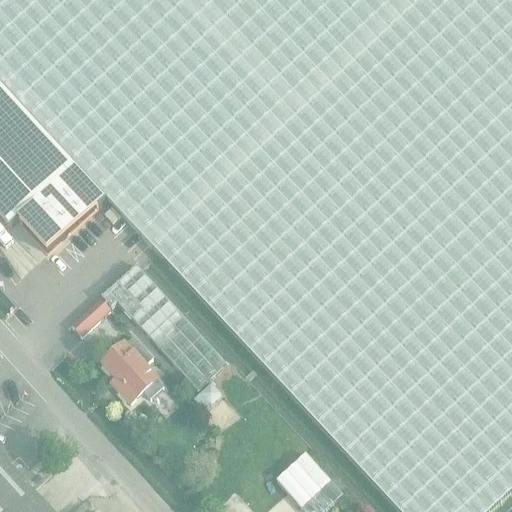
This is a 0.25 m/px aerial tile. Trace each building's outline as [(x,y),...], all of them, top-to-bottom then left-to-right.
[(511,0),(0,0),(0,97),(101,206),(107,213),(111,209),(121,218),(116,223),(385,511),(499,511),(511,500),(511,0)] [(0,97),(0,220),(10,232),(18,225),(48,258),(101,206),(0,97)] [(121,218),(111,209),(107,213),(103,216),(113,227),(116,223),(121,218)] [(109,296),(198,394),(227,368),(138,270),(109,296)] [(102,302),(72,329),(82,340),(112,313),(111,313),(102,303),(102,302)] [(125,345),(102,366),(122,388),(117,392),(130,406),(135,402),(143,394),(151,403),(164,391),(156,383),(158,381),(146,369),(154,362),(134,341),(127,347),(125,345)] [(328,511),(343,499),(313,465),(306,457),(277,484),(302,511),(328,511)] [(0,511),(45,511),(0,461),(0,511)]
